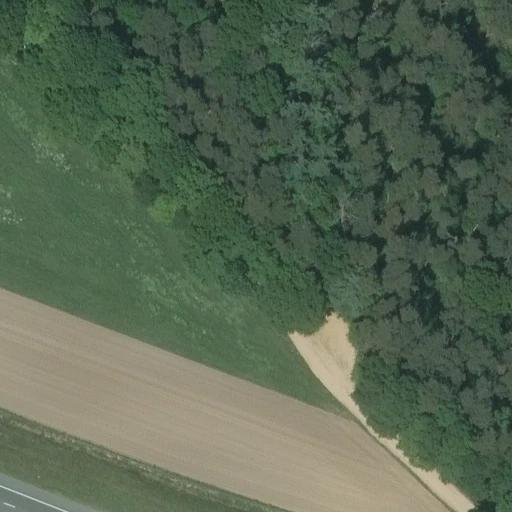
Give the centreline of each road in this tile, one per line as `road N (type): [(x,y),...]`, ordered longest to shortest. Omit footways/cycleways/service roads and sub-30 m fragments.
road 1 (track): [(0,15),(323,365)]
road 2 (track): [(323,365),(457,498)]
